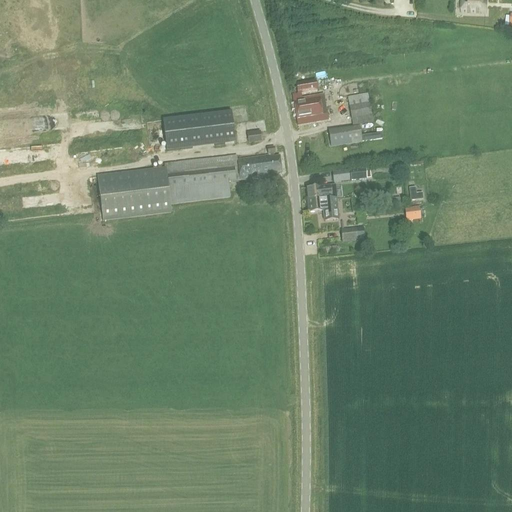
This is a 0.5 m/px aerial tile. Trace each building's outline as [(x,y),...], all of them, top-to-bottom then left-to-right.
[(486,0),(461,0),(462,14),(486,15),(486,0)] [(302,94),(317,91),(315,80),(300,83),(302,94)] [(292,95),(296,122),(323,117),(319,97),(302,101),(300,93),(292,95)] [(373,123),(367,94),(346,98),(352,127),(373,123)] [(236,143),(232,112),(164,120),(167,150),(236,143)] [(109,117),(110,128),(133,127),(133,123),(126,124),(125,117),(109,117)] [(248,144),(261,142),(260,131),(247,133),(248,144)] [(362,142),(382,139),(381,133),(361,136),(362,142)] [(228,183),(236,182),(241,182),(273,177),(273,175),(282,174),(280,157),(274,158),(274,154),(275,154),(274,148),(267,149),(268,155),(269,155),(269,157),(237,161),(237,157),(164,165),(164,169),(97,177),(103,222),(172,214),(171,206),(230,199),(228,183)] [(350,182),(366,180),(366,179),(371,179),(369,168),(348,170),(350,182)] [(316,178),(329,177),(329,170),(316,170),(316,178)] [(333,184),(349,181),(348,170),(331,172),(333,184)] [(30,176),(0,176),(0,185),(30,185),(30,176)] [(307,201),(331,200),(331,199),(330,187),(306,189),(307,201)] [(409,189),(410,201),(423,200),(422,193),(416,194),(415,188),(409,189)] [(331,205),(331,200),(307,201),(309,213),(323,212),(324,221),(339,220),(337,205),(331,205)] [(405,222),(420,220),(418,207),(404,209),(405,222)] [(340,222),(341,243),(357,242),(356,229),(354,229),(354,224),(351,224),(351,230),(343,230),(342,222),(340,222)] [(323,239),(315,239),(316,253),(324,253),(323,239)]
